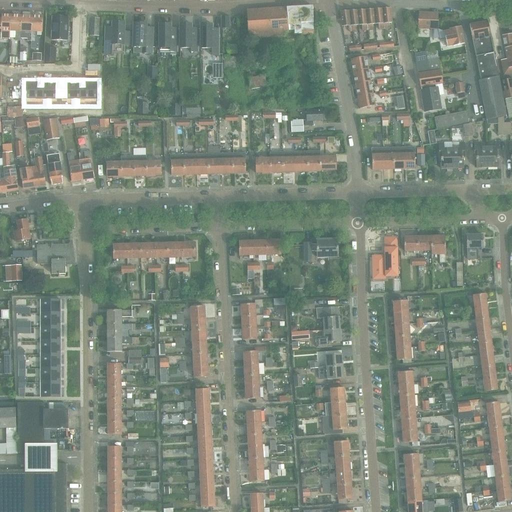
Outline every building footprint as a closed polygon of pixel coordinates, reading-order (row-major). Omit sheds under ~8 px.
[(301,32),(313,31),(313,23),(312,6),(246,10),(248,38),(284,36),(284,31),(289,31),(289,26),(294,26),(295,34),(301,33),(301,32)] [(383,9),(384,29),(390,29),(389,23),(392,23),(391,8),(383,9)] [(376,24),(375,9),(366,10),(368,30),(373,30),(373,24),(376,24)] [(384,29),(383,9),(375,9),(376,24),(378,24),(379,30),(384,29)] [(359,25),(358,10),(350,11),(351,31),(357,31),(356,25),(359,25)] [(368,30),(366,10),(358,10),(359,25),(362,25),(362,31),(368,30)] [(351,31),(350,11),(341,12),(342,26),(348,26),(349,31),(351,31)] [(418,12),(417,29),(433,30),(438,30),(438,13),(418,12)] [(10,39),(10,31),(10,15),(2,14),(1,19),(1,34),(1,39),(10,39)] [(21,15),(10,15),(10,31),(16,31),(15,40),(20,41),(20,38),(21,15)] [(32,15),(21,15),(20,38),(27,38),(27,41),(31,41),(32,15)] [(43,16),(32,15),(31,41),(31,48),(36,48),(37,41),(37,36),(41,36),(41,32),(42,32),(43,16)] [(68,17),(52,16),(51,40),(67,41),(68,17)] [(90,36),(99,36),(99,18),(90,18),(90,36)] [(506,115),(487,21),(470,24),(476,56),(482,55),(486,79),(479,80),(487,118),(506,115)] [(112,55),(112,44),(130,45),(130,32),(124,32),(125,22),(112,22),(112,27),(105,27),(104,55),(112,55)] [(152,48),(153,28),(147,27),(147,23),(133,23),(133,47),(133,54),(152,54),(152,48)] [(171,24),(159,24),(159,48),(170,48),(170,52),(177,52),(177,29),(171,29),(171,24)] [(198,29),(191,29),(191,24),(180,24),(180,48),(191,48),(191,52),(198,52),(198,29)] [(219,29),(212,29),(212,24),(201,24),(201,48),(211,48),(211,56),(219,56),(219,29)] [(438,30),(433,30),(433,39),(439,38),(439,39),(444,38),(445,47),(452,45),(452,46),(464,44),(461,27),(448,29),(449,31),(442,32),(442,31),(438,30)] [(511,34),(502,36),(505,49),(507,59),(500,60),(503,76),(511,74),(511,34)] [(237,54),(236,45),(228,45),(228,54),(237,54)] [(44,62),(56,62),(56,48),(45,48),(44,62)] [(415,54),(416,62),(427,60),(426,52),(415,54)] [(32,61),(41,61),(42,53),(32,53),(32,61)] [(236,72),(236,57),(223,57),(223,72),(236,72)] [(353,69),(368,67),(366,57),(351,60),(353,69)] [(427,60),(416,62),(417,68),(440,64),(439,58),(427,60)] [(417,68),(418,74),(441,71),(440,64),(417,68)] [(368,67),(353,69),(355,79),(370,76),(368,67)] [(399,67),(393,68),(394,77),(401,75),(399,67)] [(441,71),(418,74),(421,88),(434,86),(434,85),(443,84),(441,71)] [(265,76),(249,78),(250,87),(266,86),(265,76)] [(370,76),(355,79),(356,88),(371,86),(370,76)] [(511,80),(502,82),(510,121),(511,120),(511,80)] [(43,88),(38,88),(38,82),(25,82),(25,107),(44,107),(44,99),(43,99),(43,88)] [(43,83),(43,88),(43,99),(44,99),(51,99),(51,107),(61,107),(61,88),(56,88),(56,82),(52,82),(51,82),(51,83),(48,83),(48,82),(48,83),(43,83)] [(72,99),(79,99),(79,88),(80,88),(80,82),(75,82),(75,83),(72,83),(72,82),(71,82),(67,82),(67,88),(61,88),(61,107),(72,107),(72,99)] [(79,99),(79,107),(98,107),(98,82),(85,82),(85,88),(80,88),(79,88),(79,99)] [(463,83),(455,84),(456,93),(464,92),(463,83)] [(371,86),(356,88),(358,98),(373,95),(371,86)] [(438,88),(421,91),(425,111),(441,108),(438,88)] [(373,95),(358,98),(360,108),(375,105),(373,95)] [(6,98),(0,97),(0,115),(22,116),(22,106),(6,106),(6,98)] [(148,115),(148,103),(137,103),(137,115),(148,115)] [(170,116),(180,116),(180,104),(170,104),(170,116)] [(200,109),(187,109),(187,118),(200,118),(200,114),(200,109)] [(306,126),(313,126),(313,121),(323,121),(322,111),(307,112),(307,121),(305,121),(306,126)] [(437,129),(468,122),(466,111),(434,118),(437,129)] [(67,117),(60,118),(61,123),(61,125),(73,123),(72,117),(67,117)] [(26,127),(25,118),(14,119),(16,128),(26,127)] [(39,126),(38,118),(26,119),(27,128),(39,126)] [(60,123),(61,123),(60,118),(43,121),(46,141),(59,139),(63,137),(60,123)] [(98,119),(89,119),(90,127),(98,126),(98,119)] [(107,119),(99,120),(99,128),(107,128),(107,119)] [(303,132),(303,120),(291,121),(291,133),(303,132)] [(430,145),(437,144),(434,131),(428,132),(430,145)] [(477,168),(488,168),(487,148),(479,148),(479,142),(474,143),(475,158),(476,158),(477,168)] [(499,157),(500,157),(500,142),(495,142),(495,147),(487,148),(488,168),(499,167),(499,157)] [(441,169),(453,169),(452,149),(444,149),(444,143),(439,143),(439,159),(441,159),(441,169)] [(464,158),(465,158),(465,143),(460,143),(460,148),(452,149),(453,169),(464,168),(464,158)] [(384,149),(384,170),(395,170),(394,148),(384,149)] [(394,148),(395,170),(405,169),(404,148),(394,148)] [(404,148),(405,169),(416,169),(415,148),(404,148)] [(372,149),(373,170),(384,170),(384,149),(372,149)] [(321,172),(321,170),(323,170),(323,157),(323,151),(309,152),(310,172),(321,172)] [(80,160),(83,181),(94,179),(90,152),(84,153),(85,159),(80,160)] [(269,159),(270,174),(271,174),(271,173),(283,173),(282,152),(269,152),(269,159)] [(296,152),(282,152),(283,173),(296,172),(296,152)] [(309,152),(296,152),(296,172),(310,172),(309,152)] [(7,192),(18,190),(16,177),(14,166),(10,167),(8,153),(2,154),(4,168),(7,192)] [(83,181),(80,160),(74,161),(73,153),(67,154),(72,182),(83,181)] [(221,154),(221,174),(233,174),(233,153),(221,154)] [(246,173),(246,159),(246,153),(233,153),(233,174),(246,173)] [(59,154),(47,156),(51,186),(64,184),(59,154)] [(184,155),(184,175),(196,175),(196,154),(184,155)] [(196,154),(196,175),(209,174),(208,154),(196,154)] [(208,154),(209,174),(221,174),(221,154),(208,154)] [(133,156),(134,176),(146,176),(146,177),(148,177),(147,162),(146,162),(146,155),(133,156)] [(184,175),(184,155),(170,155),(170,164),(172,164),(172,175),(184,175)] [(120,162),(121,178),(122,178),(122,177),(134,176),(133,156),(120,156),(121,162),(120,162)] [(423,156),(417,156),(417,166),(425,166),(425,156),(423,156)] [(323,157),(323,170),(337,170),(337,157),(323,157)] [(31,168),(34,188),(46,186),(41,158),(35,159),(36,167),(31,168)] [(270,174),(269,159),(256,159),(256,173),(263,173),(263,174),(270,174)] [(147,162),(148,177),(155,177),(155,176),(162,176),(161,161),(147,162)] [(121,178),(120,162),(106,163),(107,177),(113,177),(113,178),(121,178)] [(34,188),(31,168),(20,170),(23,190),(34,188)] [(31,240),(30,233),(28,219),(17,221),(18,231),(14,231),(15,242),(31,240)] [(482,248),(484,248),(483,235),(467,236),(468,259),(482,259),(482,248)] [(431,236),(418,237),(419,251),(432,251),(431,236)] [(445,236),(431,236),(432,251),(432,255),(440,255),(440,263),(446,263),(445,254),(446,254),(445,236)] [(385,256),(373,256),(373,280),(385,280),(385,277),(396,277),(398,277),(397,248),(397,237),(384,237),(384,247),(384,248),(385,256)] [(405,251),(419,251),(418,237),(404,237),(405,251)] [(318,257),(339,257),(339,239),(318,240),(318,244),(312,244),(312,243),(305,243),(305,262),(312,262),(311,252),(317,251),(318,257)] [(254,256),(267,255),(267,241),(253,242),(254,256)] [(267,255),(281,255),(281,241),(267,241),(267,255)] [(240,256),(254,256),(253,242),(240,242),(240,256)] [(168,243),(155,244),(155,258),(169,257),(168,243)] [(182,243),(168,243),(169,257),(182,257),(182,243)] [(195,243),(182,243),(182,257),(196,257),(195,243)] [(69,244),(38,245),(38,263),(52,263),(53,275),(66,274),(66,261),(71,261),(69,244)] [(114,259),(128,258),(128,244),(114,245),(114,259)] [(141,244),(128,244),(128,258),(142,258),(141,244)] [(155,244),(141,244),(142,258),(155,258),(155,244)] [(12,282),(22,282),(21,266),(11,266),(12,282)] [(302,288),(294,288),(294,296),(302,296),(302,288)] [(473,295),(475,308),(487,306),(486,294),(473,295)] [(61,299),(41,299),(41,314),(61,314),(61,299)] [(314,309),(313,300),(301,301),(301,310),(314,309)] [(393,302),(394,314),(408,313),(407,301),(393,302)] [(242,305),(242,317),(256,316),(255,304),(242,305)] [(284,305),(276,306),(276,314),(284,314),(284,305)] [(489,318),(487,306),(475,308),(476,320),(489,318)] [(192,307),(192,319),(206,319),(205,307),(192,307)] [(317,309),(317,319),(324,318),(325,330),(341,329),(340,316),(339,316),(338,307),(317,309)] [(108,311),(108,325),(122,325),(122,324),(122,317),(135,317),(135,311),(108,311)] [(409,325),(408,313),(394,314),(395,326),(409,325)] [(61,314),(41,314),(41,328),(61,328),(61,314)] [(256,327),(256,316),(242,317),(243,328),(256,327)] [(490,330),(489,318),(476,320),(478,332),(490,330)] [(192,319),(193,331),(206,330),(206,319),(192,319)] [(136,331),(135,325),(135,324),(122,324),(122,325),(108,325),(108,338),(130,338),(130,331),(136,331)] [(410,336),(409,325),(395,326),(396,337),(410,336)] [(257,339),(256,327),(243,328),(243,340),(257,339)] [(61,328),(41,328),(41,342),(61,342),(61,328)] [(325,337),(317,338),(315,338),(316,348),(332,347),(331,342),(342,341),(341,329),(325,330),(325,337)] [(193,331),(193,342),(207,342),(206,330),(193,331)] [(492,342),(490,330),(478,332),(479,344),(492,342)] [(291,332),(292,340),(301,340),(301,332),(291,332)] [(410,348),(410,336),(396,337),(397,349),(410,348)] [(108,352),(122,352),(122,344),(136,344),(136,338),(130,338),(108,338),(108,352)] [(61,342),(41,342),(41,356),(61,356),(61,342)] [(193,342),(194,354),(207,353),(207,342),(193,342)] [(493,354),(492,342),(479,344),(481,356),(493,354)] [(411,360),(410,348),(397,349),(397,361),(411,360)] [(244,352),(245,364),(258,364),(258,351),(244,352)] [(194,354),(194,366),(208,365),(207,353),(194,354)] [(326,354),(327,367),(344,366),(343,353),(326,354)] [(495,366),(493,354),(481,356),(482,368),(495,366)] [(61,356),(41,356),(41,370),(61,370),(61,356)] [(141,364),(141,358),(129,358),(129,364),(126,364),(126,370),(133,370),(133,364),(141,364)] [(169,358),(160,358),(160,367),(169,367),(169,358)] [(108,364),(108,376),(121,376),(121,364),(108,364)] [(259,375),(258,364),(245,364),(245,376),(259,375)] [(195,378),(209,377),(208,365),(194,366),(195,378)] [(319,368),(318,368),(319,380),(328,379),(344,378),(344,366),(327,367),(319,367),(319,368)] [(496,378),(495,366),(482,368),(484,380),(496,378)] [(61,370),(41,370),(41,384),(60,384),(61,370)] [(398,373),(399,385),(413,384),(412,372),(398,373)] [(259,387),(259,375),(245,376),(246,387),(259,387)] [(301,375),(293,376),(294,388),(302,387),(301,375)] [(108,376),(108,388),(121,387),(121,376),(108,376)] [(498,390),(496,378),(484,380),(485,392),(498,390)] [(60,384),(41,384),(41,398),(60,398),(60,384)] [(414,395),(413,384),(399,385),(400,396),(414,395)] [(108,388),(108,399),(121,399),(121,387),(108,388)] [(260,399),(259,387),(246,387),(246,399),(260,399)] [(331,389),(332,402),(346,401),(345,388),(331,389)] [(196,390),(197,402),(210,402),(209,390),(196,390)] [(415,407),(414,395),(400,396),(401,408),(415,407)] [(108,399),(108,411),(121,411),(121,399),(108,399)] [(332,402),(333,416),(347,415),(346,401),(332,402)] [(44,426),(44,424),(44,422),(44,418),(44,409),(44,402),(18,402),(19,452),(45,452),(44,429),(44,426)] [(210,413),(210,402),(197,402),(197,414),(210,413)] [(457,403),(459,419),(473,418),(480,417),(479,412),(473,413),(471,412),(469,402),(457,403)] [(487,404),(488,416),(501,415),(499,402),(487,404)] [(416,418),(415,407),(401,408),(402,419),(416,418)] [(16,428),(15,408),(0,408),(0,428),(6,428),(16,428)] [(108,411),(108,423),(121,423),(121,411),(108,411)] [(247,412),(248,424),(261,423),(261,411),(247,412)] [(68,412),(44,412),(45,431),(68,431),(68,412)] [(211,425),(210,413),(197,414),(198,426),(211,425)] [(342,429),(343,429),(348,429),(347,415),(333,416),(333,417),(323,417),(323,418),(322,419),(323,434),(324,434),(324,435),(342,433),(342,429)] [(502,427),(501,415),(488,416),(490,429),(502,427)] [(417,430),(416,418),(402,419),(403,431),(417,430)] [(108,435),(121,435),(121,423),(108,423),(108,435)] [(262,435),(261,423),(248,424),(248,435),(262,435)] [(211,437),(211,425),(198,426),(198,437),(211,437)] [(504,439),(502,427),(490,429),(491,441),(504,439)] [(418,441),(417,430),(403,431),(404,443),(411,442),(418,441)] [(262,446),(262,435),(248,435),(249,447),(262,446)] [(212,448),(211,437),(198,437),(199,449),(212,448)] [(17,438),(6,438),(7,455),(17,454),(17,438)] [(505,452),(504,439),(491,441),(493,453),(505,452)] [(335,442),(336,456),(350,456),(349,441),(335,442)] [(133,443),(125,443),(125,448),(127,448),(127,453),(133,453),(133,447),(133,443)] [(263,458),(262,446),(249,447),(249,459),(263,458)] [(108,447),(108,459),(122,459),(122,447),(108,447)] [(213,460),(212,448),(199,449),(200,461),(213,460)] [(507,464),(505,452),(493,453),(494,465),(507,464)] [(405,455),(405,467),(419,466),(418,454),(405,455)] [(336,456),(337,471),(351,470),(350,456),(336,456)] [(263,469),(263,458),(249,459),(250,470),(263,469)] [(108,459),(108,470),(122,470),(122,459),(108,459)] [(213,472),(213,460),(200,461),(200,472),(213,472)] [(56,469),(0,469),(0,511),(67,511),(67,465),(67,464),(56,464),(56,466),(56,469)] [(508,476),(507,464),(494,465),(496,478),(508,476)] [(420,478),(419,466),(405,467),(406,479),(420,478)] [(264,481),(263,469),(250,470),(250,482),(264,481)] [(108,470),(108,482),(122,482),(122,470),(108,470)] [(337,471),(338,485),(352,484),(351,470),(337,471)] [(214,483),(213,472),(200,472),(201,484),(214,483)] [(449,475),(449,481),(455,481),(455,484),(460,484),(459,475),(449,475)] [(510,488),(508,476),(496,478),(497,490),(510,488)] [(421,490),(420,478),(406,479),(407,491),(421,490)] [(108,482),(108,494),(122,494),(122,482),(108,482)] [(214,495),(214,483),(201,484),(201,495),(214,495)] [(339,500),(353,499),(352,484),(338,485),(339,500)] [(511,501),(510,488),(497,490),(499,502),(511,501)] [(422,501),(421,490),(407,491),(408,502),(422,501)] [(108,494),(109,506),(122,506),(122,494),(108,494)] [(251,495),(252,509),(263,509),(263,494),(251,495)] [(215,507),(214,495),(201,495),(202,507),(215,507)] [(462,511),(461,498),(453,499),(454,511),(462,511)] [(422,511),(422,501),(408,502),(408,511),(422,511)]
